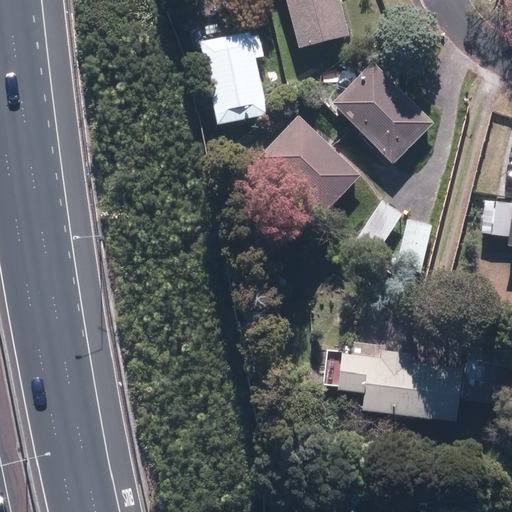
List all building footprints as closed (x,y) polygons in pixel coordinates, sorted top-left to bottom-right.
[(285,0),(298,50),(352,36),(342,0),(285,0)] [(221,23),(194,30),(198,50),(202,49),(220,127),(270,115),(258,59),(264,58),(259,37),(253,38),(252,32),(224,38),(221,23)] [(438,121),(377,61),(333,106),(394,166),(438,121)] [(362,175),(299,116),(259,159),(323,217),(362,175)] [(405,215),(381,199),(353,240),(376,256),(405,215)] [(511,236),(511,247),(511,199),(496,199),(494,235),(511,236)] [(432,225),(408,219),(397,269),(422,274),(432,225)] [(400,308),(356,305),(354,322),(398,325),(400,308)] [(351,354),(328,352),(326,385),(340,386),(340,390),(365,392),(364,411),(392,413),(392,415),(413,416),(413,418),(458,421),(461,365),(409,362),(409,354),(384,353),(384,346),(352,344),(351,354)] [(511,351),(470,346),(463,400),(510,406),(511,388),(511,351)] [(450,511),(451,494),(396,492),(394,511),(450,511)]
